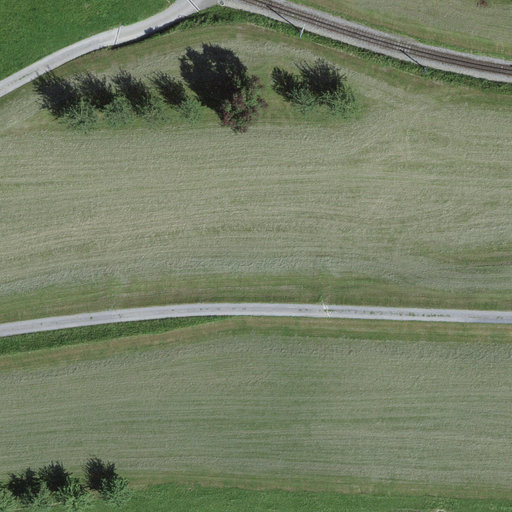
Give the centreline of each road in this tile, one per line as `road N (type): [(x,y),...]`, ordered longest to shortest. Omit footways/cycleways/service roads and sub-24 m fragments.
road 1 (track): [(511,318),(245,311),(0,334)]
road 2 (track): [(0,92),(80,49),(162,22),(194,0)]
